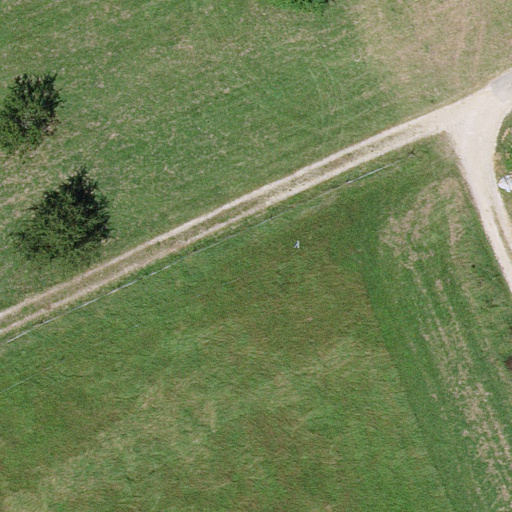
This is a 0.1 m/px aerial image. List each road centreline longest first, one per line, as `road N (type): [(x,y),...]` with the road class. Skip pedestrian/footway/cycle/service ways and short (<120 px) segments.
road 1 (track): [(455,107),(0,316)]
road 2 (track): [(455,107),(511,257)]
